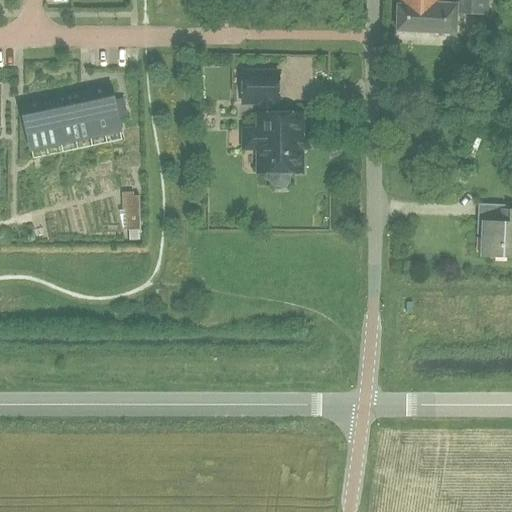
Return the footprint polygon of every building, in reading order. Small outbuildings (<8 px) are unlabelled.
[(398,31),(458,33),(458,15),(487,16),(488,0),(456,0),(456,4),(443,4),(442,0),(400,0),(400,5),(398,5),(398,31)] [(258,151),(258,172),(271,172),(271,182),(275,186),(285,186),(289,182),(289,172),(302,172),(302,113),(272,113),(272,103),(278,103),(278,72),(243,72),(243,103),(261,103),(261,113),(258,113),(258,128),(241,128),(241,151),(258,151)] [(111,86),(81,92),(92,147),(107,144),(105,134),(120,131),(118,120),(127,118),(124,106),(116,108),(111,86)] [(81,92),(51,98),(61,143),(89,137),(91,147),(92,147),(81,92)] [(51,98),(21,105),(30,150),(61,143),(51,98)] [(137,203),(137,219),(149,219),(149,203),(137,203)] [(479,256),(511,258),(511,209),(500,209),(499,221),(482,220),(479,256)]
